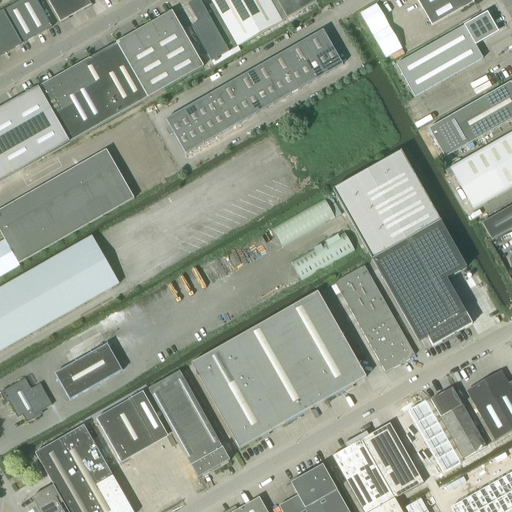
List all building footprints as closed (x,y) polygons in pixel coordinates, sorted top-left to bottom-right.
[(36,0),(22,0),(17,3),(2,11),(0,12),(0,16),(17,47),(52,27),(36,0)] [(47,0),(60,23),(68,18),(76,14),(67,0),(47,0)] [(91,5),(88,0),(67,0),(76,14),(91,5)] [(195,0),(188,4),(198,22),(209,16),(211,20),(219,15),(214,5),(210,0),(195,0)] [(210,0),(214,5),(219,15),(237,47),(316,2),(315,0),(210,0)] [(416,0),(432,26),(461,9),(461,10),(474,3),(472,0),(416,0)] [(172,12),(117,43),(117,44),(113,47),(126,70),(143,101),(203,67),(172,12)] [(480,17),(464,26),(474,44),(497,31),(491,21),(487,13),(480,17)] [(198,22),(191,26),(212,62),(237,47),(219,15),(211,20),(209,16),(198,22)] [(0,56),(13,49),(17,47),(0,16),(0,56)] [(462,27),(396,65),(415,98),(483,59),(475,46),(474,44),(464,26),(462,27)] [(323,30),(305,40),(315,58),(333,48),(323,30)] [(305,40),(288,50),(298,68),(306,63),(315,58),(305,40)] [(90,60),(104,83),(126,70),(113,47),(90,60)] [(325,75),(343,65),(333,48),(315,58),(325,75)] [(288,50),(270,60),(280,78),(289,73),(298,68),(288,50)] [(316,80),(325,75),(315,58),(306,63),(316,80)] [(90,60),(75,68),(75,67),(43,85),(43,86),(74,141),(106,123),(143,101),(126,70),(104,83),(90,60)] [(270,60),(253,70),(263,88),(272,83),(280,78),(270,60)] [(289,73),(299,90),(316,80),(306,63),(298,68),(289,73)] [(253,70),(236,80),(245,97),(254,92),(263,88),(253,70)] [(299,90),(289,73),(280,78),(290,95),(299,90)] [(272,83),(281,100),(290,95),(280,78),(272,83)] [(236,80),(218,90),(228,107),(237,102),(245,97),(236,80)] [(263,88),(273,105),(281,100),(272,83),(263,88)] [(511,119),(511,85),(510,83),(428,129),(445,158),(511,119)] [(0,183),(74,141),(43,86),(39,89),(38,87),(22,97),(21,97),(20,98),(16,100),(13,101),(12,102),(11,103),(4,107),(3,107),(2,108),(1,108),(0,109),(0,183)] [(273,105),(263,88),(254,92),(264,110),(273,105)] [(210,95),(219,112),(228,107),(218,90),(210,95)] [(245,97),(255,115),(264,110),(254,92),(245,97)] [(219,112),(210,95),(201,100),(211,117),(219,112)] [(255,115),(245,97),(237,102),(247,120),(255,115)] [(192,105),(202,122),(211,117),(201,100),(192,105)] [(238,125),(247,120),(237,102),(228,107),(238,125)] [(183,110),(193,127),(202,122),(192,105),(183,110)] [(228,107),(219,112),(211,117),(221,135),(238,125),(228,107)] [(175,115),(185,132),(193,127),(183,110),(175,115)] [(166,120),(176,137),(185,132),(175,115),(166,120)] [(221,135),(211,117),(202,122),(212,139),(221,135)] [(212,139),(202,122),(193,127),(203,144),(212,139)] [(203,144),(193,127),(185,132),(195,149),(203,144)] [(185,155),(195,149),(185,132),(176,137),(185,155)] [(474,210),(511,188),(511,132),(450,168),(474,210)] [(153,136),(143,142),(152,158),(163,153),(153,136)] [(0,242),(0,277),(19,266),(19,265),(134,199),(106,150),(0,210),(0,232),(5,240),(0,242)] [(441,222),(401,152),(333,190),(419,343),(427,338),(432,347),(472,324),(446,279),(467,268),(462,259),(441,222)] [(336,219),(325,199),(273,229),(283,248),(336,219)] [(511,206),(481,223),(491,241),(511,229),(511,206)] [(302,281),(355,251),(344,231),(291,262),(302,281)] [(0,351),(119,283),(92,237),(0,289),(0,351)] [(415,355),(364,266),(335,283),(385,372),(393,368),(393,369),(410,360),(409,359),(415,355)] [(355,384),(366,377),(318,292),(275,317),(323,401),(355,384)] [(323,401),(275,317),(233,340),(282,425),(323,401)] [(239,449),(268,433),(282,425),(233,340),(191,364),(239,449)] [(70,401),(122,371),(107,345),(55,374),(70,401)] [(230,461),(180,372),(148,389),(198,479),(230,461)] [(501,372),(467,392),(495,441),(511,430),(511,381),(508,384),(506,381),(501,372)] [(35,415),(52,406),(40,384),(31,389),(25,379),(0,393),(6,404),(8,403),(15,413),(20,411),(27,423),(36,418),(35,415)] [(457,447),(464,460),(485,448),(478,435),(461,405),(452,389),(431,400),(440,417),(457,447)] [(143,392),(96,419),(121,463),(130,458),(129,456),(154,442),(167,435),(143,392)] [(425,401),(408,411),(409,413),(415,424),(428,417),(432,414),(425,401)] [(428,417),(415,424),(420,433),(433,426),(438,424),(435,420),(432,414),(428,417)] [(366,432),(358,436),(377,468),(394,500),(398,506),(395,500),(423,483),(423,482),(389,424),(372,434),(368,436),(366,432)] [(433,426),(420,433),(425,442),(439,435),(443,433),(438,424),(433,426)] [(133,511),(84,426),(35,454),(53,485),(60,497),(67,509),(68,511),(133,511)] [(439,435),(425,442),(430,451),(444,444),(448,442),(443,433),(439,435)] [(347,448),(332,456),(333,458),(363,511),(401,511),(398,506),(394,500),(377,468),(358,436),(348,442),(344,444),(347,448)] [(444,444),(430,451),(436,461),(449,453),(453,451),(448,442),(444,444)] [(449,453),(436,461),(442,471),(443,474),(460,464),(453,451),(449,453)] [(285,503),(279,506),(279,507),(282,511),(349,511),(322,465),(316,468),(293,481),(294,484),(300,494),(297,495),(292,499),(285,503)] [(511,490),(504,477),(497,481),(505,496),(511,491),(511,490)] [(497,481),(488,486),(496,501),(505,496),(497,481)] [(60,497),(53,485),(31,498),(38,510),(60,497)] [(488,486),(479,491),(487,506),(496,501),(488,486)] [(472,495),(470,497),(478,511),(480,510),(487,506),(479,491),(472,495)] [(511,507),(505,496),(496,501),(502,511),(506,511),(511,509),(511,507)] [(39,511),(61,511),(67,509),(60,497),(38,510),(39,511)] [(470,497),(461,502),(466,511),(476,511),(478,511),(470,497)] [(266,511),(259,498),(237,510),(235,506),(228,510),(229,511),(266,511)] [(406,508),(405,508),(407,511),(427,511),(420,499),(406,508)] [(502,511),(496,501),(487,506),(490,511),(502,511)] [(466,511),(461,502),(450,508),(452,511),(466,511)]
